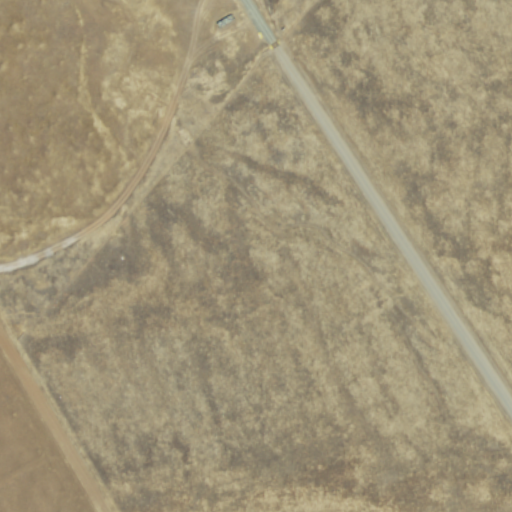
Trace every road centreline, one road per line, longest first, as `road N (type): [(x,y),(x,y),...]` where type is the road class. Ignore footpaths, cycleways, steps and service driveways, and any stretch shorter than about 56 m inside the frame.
road 1 (track): [(511,404),(247,0)]
road 2 (track): [(101,511),(0,338)]
